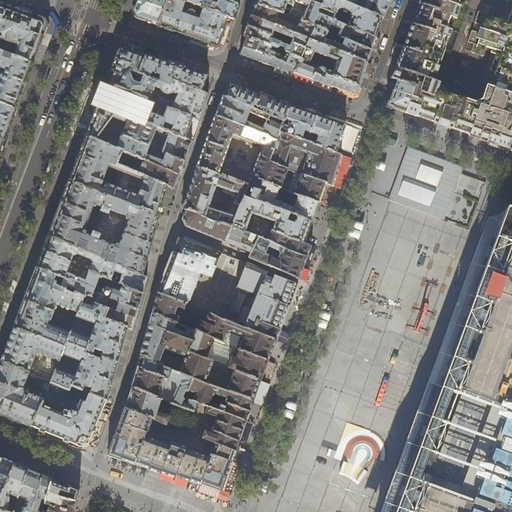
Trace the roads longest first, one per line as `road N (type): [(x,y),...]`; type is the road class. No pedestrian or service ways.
road 1 (residential): [(404,0),(361,114),(224,65)]
road 2 (secondary): [(0,265),(93,19)]
road 3 (unclassified): [(0,438),(162,511)]
road 4 (residential): [(224,65),(101,22)]
